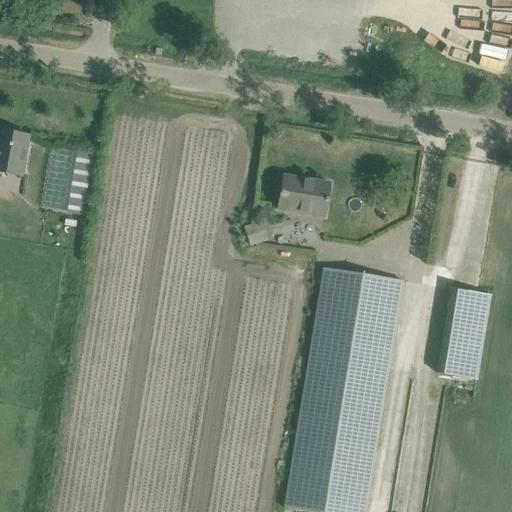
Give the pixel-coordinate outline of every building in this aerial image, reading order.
[(0,173),(8,175),(21,177),(22,171),(28,136),(0,131),(0,173)] [(78,151),(68,212),(82,215),(92,153),(78,151)] [(329,184),(283,176),(277,211),(324,219),(329,184)] [(244,227),(250,246),(267,241),(261,221),(244,227)] [(282,508),(308,511),(366,511),(404,282),(321,268),(282,508)] [(490,296),(449,289),(435,374),(476,380),(490,296)]
